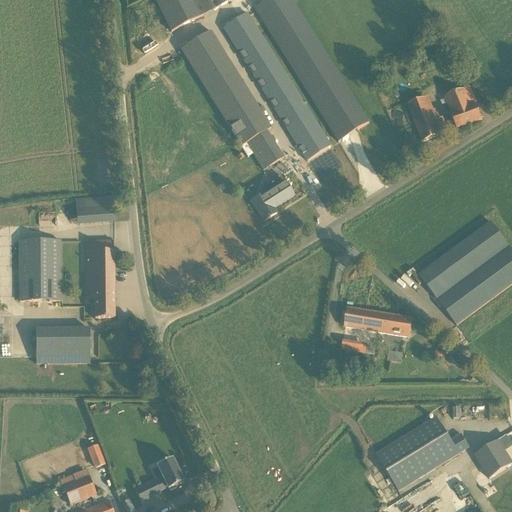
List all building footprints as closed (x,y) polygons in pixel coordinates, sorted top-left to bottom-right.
[(154,0),(172,33),(202,16),(193,0),(154,0)] [(207,0),(213,11),(233,0),(207,0)] [(291,0),(267,0),(254,9),(338,143),(349,135),(358,130),(369,123),(291,0)] [(223,29),(256,83),(272,107),(269,109),(280,126),(283,125),(306,163),(330,148),(280,68),(247,15),(223,29)] [(269,168),(284,159),(267,132),(271,129),(237,75),(210,32),(186,47),(180,51),(241,148),(246,144),(255,157),(261,154),(269,168)] [(476,105),(474,100),(476,99),(471,88),(447,99),(453,114),(450,115),(457,130),(483,120),(477,105),(476,105)] [(434,123),(425,101),(408,108),(422,143),(448,133),(442,119),(434,123)] [(263,195),(252,202),(264,222),(277,214),(274,209),(294,196),(281,176),(259,189),(263,195)] [(114,212),(76,215),(77,228),(115,225),(114,212)] [(61,242),(19,242),(20,302),(61,302),(61,242)] [(114,242),(86,242),(87,300),(95,299),(95,320),(114,319),(114,242)] [(459,326),(500,294),(510,287),(511,284),(511,250),(509,247),(437,300),(458,328),(460,326),(459,326)] [(409,338),(412,320),(348,309),(346,329),(409,338)] [(35,365),(89,365),(89,331),(35,332),(35,358),(35,365)] [(452,409),(452,420),(460,420),(460,409),(452,409)] [(399,493),(469,448),(461,435),(451,441),(437,418),(376,456),(399,493)] [(511,446),(505,452),(498,440),(474,455),(489,479),(490,479),(511,464),(511,462),(511,463),(511,462),(511,446)] [(94,469),(105,465),(97,446),(86,450),(94,469)] [(156,482),(136,491),(142,503),(161,494),(160,492),(168,488),(169,490),(170,490),(170,491),(177,488),(176,487),(184,482),(173,459),(157,467),(164,480),(156,484),(156,482)] [(76,481),(84,500),(96,495),(88,476),(87,477),(76,481)] [(84,500),(76,481),(62,487),(61,487),(70,506),(73,504),(84,500)] [(113,511),(109,501),(93,507),(95,511),(113,511)]
